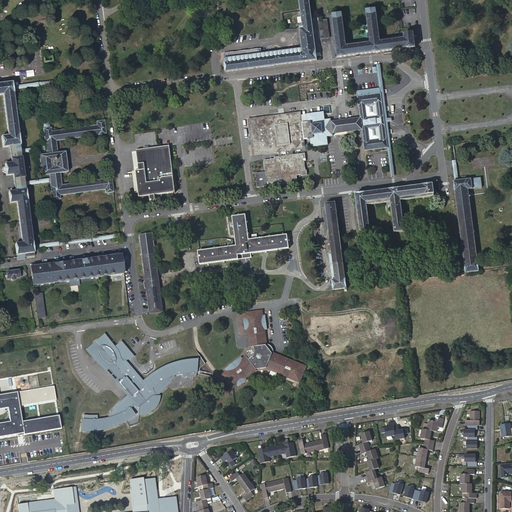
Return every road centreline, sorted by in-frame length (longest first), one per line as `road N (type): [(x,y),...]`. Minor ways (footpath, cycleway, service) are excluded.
road 1 (track): [(300,300),(303,334),(330,359),(450,340),(511,290)]
road 2 (residential): [(183,445),(0,472)]
road 3 (unclassified): [(346,415),(202,441)]
road 4 (residential): [(488,511),(490,392)]
